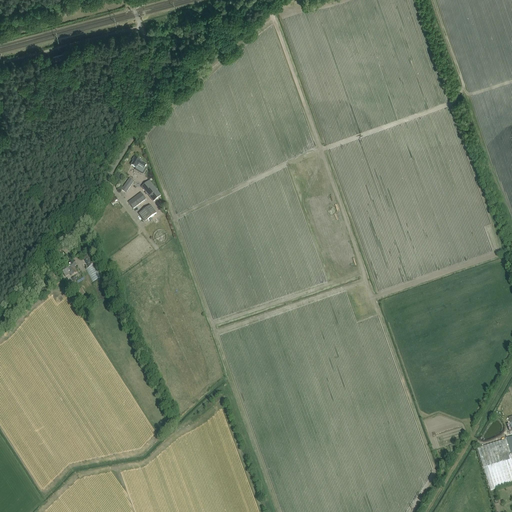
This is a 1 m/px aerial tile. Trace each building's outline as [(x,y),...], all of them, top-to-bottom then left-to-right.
[(143,163),(139,161),(135,159),(131,166),(142,172),(146,165),(143,163)] [(134,182),(133,182),(129,179),(121,190),(126,193),(134,182)] [(153,202),(161,196),(149,182),(142,187),(153,202)] [(133,209),(146,200),(141,193),(128,203),(133,209)] [(156,214),(151,206),(139,214),(144,222),(156,214)] [(89,256),(84,259),(89,268),(94,264),(89,256)] [(71,276),(73,275),(77,272),(75,269),(74,267),(77,265),(74,261),(60,270),(65,277),(70,274),(71,276)] [(73,295),(83,310),(91,305),(88,299),(84,301),(81,296),(85,294),(83,289),(73,295)] [(511,483),(511,455),(507,439),(477,448),(491,490),(511,483)]
